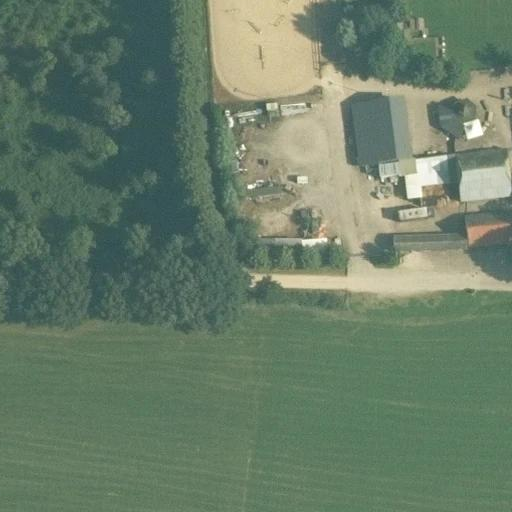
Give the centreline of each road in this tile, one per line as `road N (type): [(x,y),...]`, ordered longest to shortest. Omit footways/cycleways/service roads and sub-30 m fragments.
road 1 (track): [(0,274),(233,272),(511,286)]
road 2 (track): [(233,272),(202,124),(195,0)]
